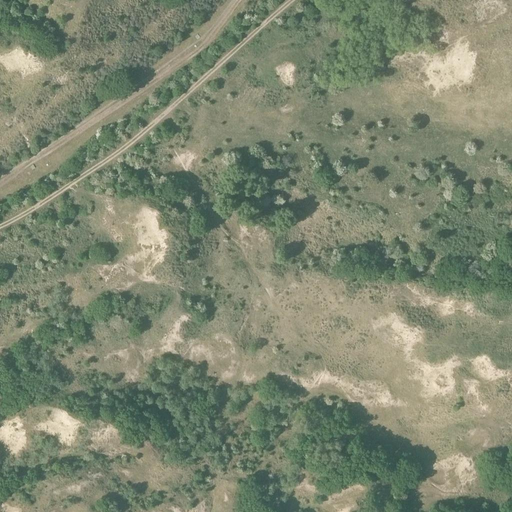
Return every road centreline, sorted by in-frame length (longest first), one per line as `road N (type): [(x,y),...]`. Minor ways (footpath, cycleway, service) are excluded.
road 1 (track): [(0,229),(106,161),(291,0)]
road 2 (track): [(0,183),(196,51),(236,0)]
